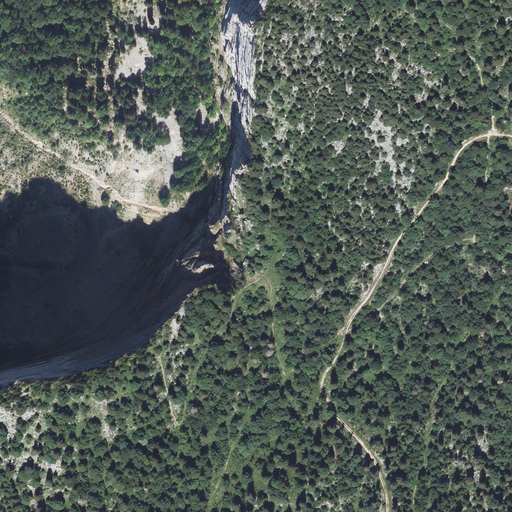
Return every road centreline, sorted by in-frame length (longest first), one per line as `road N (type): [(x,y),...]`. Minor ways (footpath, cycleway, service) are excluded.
road 1 (track): [(489,135),(459,152),(347,326)]
road 2 (track): [(347,326),(244,423),(204,511)]
road 3 (track): [(387,511),(380,464),(338,415),(323,381),(347,326)]
road 4 (track): [(347,326),(388,301),(444,247),(478,241)]
